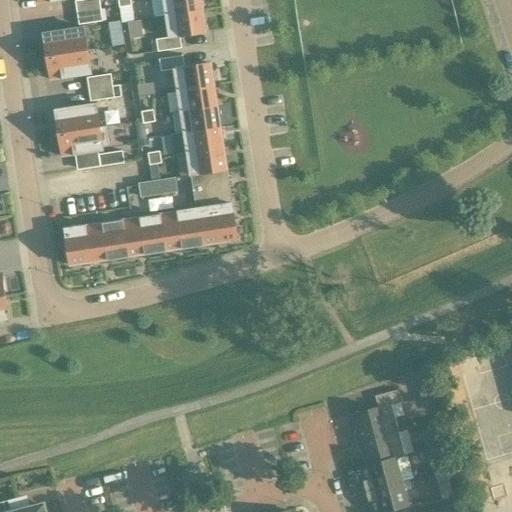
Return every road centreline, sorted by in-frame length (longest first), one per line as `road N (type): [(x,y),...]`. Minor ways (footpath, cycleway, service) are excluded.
road 1 (residential): [(275,253),(86,305),(61,309),(50,302),(0,8)]
road 2 (residential): [(511,138),(423,193),(275,253)]
road 3 (residential): [(275,253),(237,0)]
